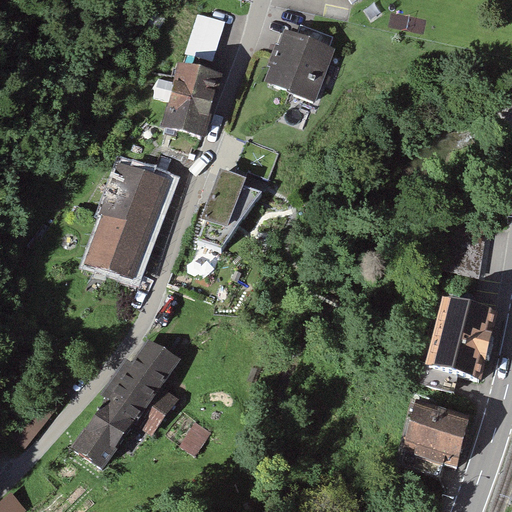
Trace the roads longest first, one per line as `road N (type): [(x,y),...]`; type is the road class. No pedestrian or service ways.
road 1 (residential): [(0,489),(148,319),(261,0)]
road 2 (secondary): [(511,371),(467,511)]
